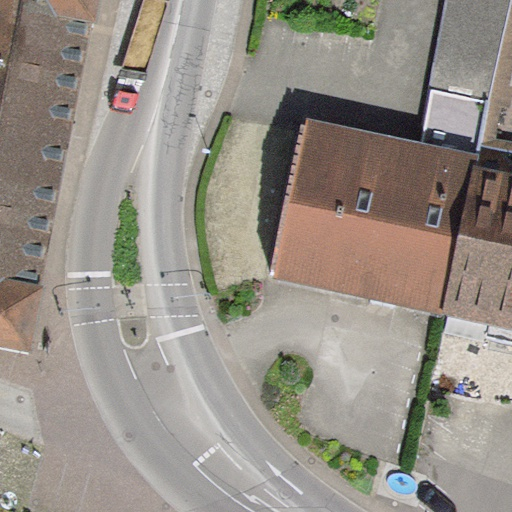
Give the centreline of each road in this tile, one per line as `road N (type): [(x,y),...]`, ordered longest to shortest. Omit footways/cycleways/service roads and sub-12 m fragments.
road 1 (secondary): [(183,0),(132,194),(129,271),(145,344),(175,404)]
road 2 (residential): [(175,404),(0,404)]
road 3 (secondary): [(175,404),(229,477),(281,511)]
